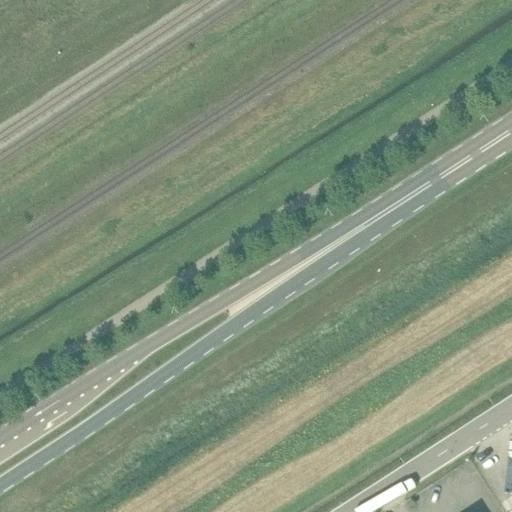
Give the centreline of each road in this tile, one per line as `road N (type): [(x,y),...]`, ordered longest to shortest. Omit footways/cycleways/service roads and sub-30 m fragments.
road 1 (tertiary): [(0,486),(238,323),(318,256)]
road 2 (tertiary): [(318,256),(223,299),(0,442)]
road 3 (unclassified): [(354,511),(511,410)]
road 4 (tertiary): [(318,256),(443,175)]
